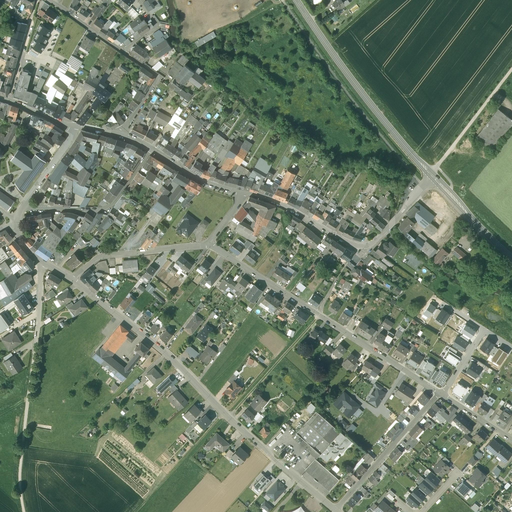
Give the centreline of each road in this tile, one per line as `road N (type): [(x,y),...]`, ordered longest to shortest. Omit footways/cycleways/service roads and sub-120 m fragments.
road 1 (residential): [(72,280),(155,342),(335,509)]
road 2 (residential): [(241,192),(280,203),(360,247),(370,246),(432,176)]
road 3 (secondary): [(432,176),(296,0)]
road 4 (residential): [(150,149),(103,211),(24,205)]
road 5 (residential): [(439,392),(335,509)]
road 6 (residential): [(439,392),(316,313)]
road 7 (residential): [(72,280),(96,259),(207,241)]
road 8 (track): [(31,371),(19,467),(23,511)]
road 9 (track): [(228,417),(317,313)]
road 10 (track): [(432,176),(511,68)]
road 11 (track): [(224,413),(137,511)]
road 12 (residential): [(316,313),(207,241)]
